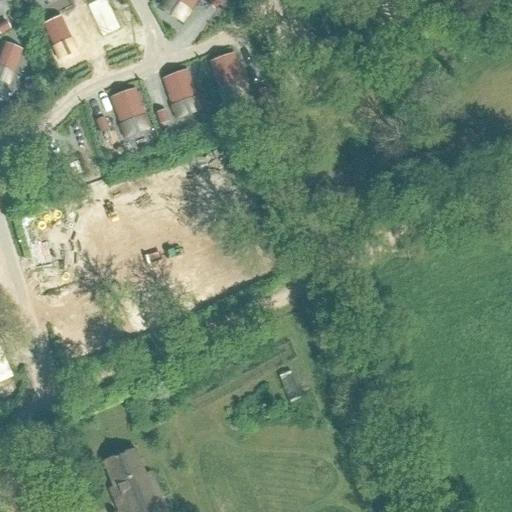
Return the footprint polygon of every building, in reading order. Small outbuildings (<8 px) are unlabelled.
[(197,0),(166,0),(161,8),(183,22),(197,0)] [(215,0),(210,0),(206,6),(213,12),(219,3),(215,0)] [(116,5),(93,15),(108,48),(131,38),(116,5)] [(73,13),(64,17),(68,26),(77,22),(73,13)] [(61,19),(43,27),(57,59),(75,51),(61,19)] [(0,51),(0,82),(9,86),(21,52),(3,45),(0,51)] [(232,55),(207,64),(221,102),(245,93),(232,55)] [(176,119),(200,110),(187,72),(163,81),(176,119)] [(34,81),(24,84),(27,93),(37,89),(34,81)] [(110,100),(124,138),(148,129),(134,91),(110,100)] [(264,91),(255,94),(259,104),(268,101),(264,91)] [(164,112),(156,115),(159,126),(168,123),(164,112)] [(104,120),(96,124),(100,134),(108,131),(104,120)] [(217,169),(195,178),(204,203),(227,194),(217,169)] [(59,222),(34,230),(46,265),(70,257),(59,222)] [(3,341),(0,342),(0,383),(18,376),(3,341)] [(316,397),(305,368),(294,372),(305,401),(316,397)] [(133,451),(104,463),(123,508),(119,510),(119,511),(167,511),(151,473),(144,476),(133,451)]
